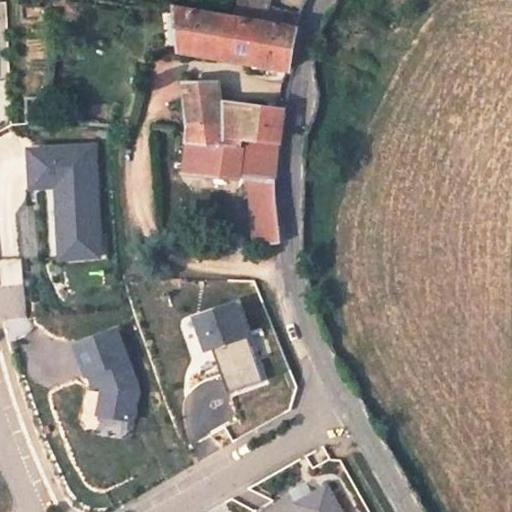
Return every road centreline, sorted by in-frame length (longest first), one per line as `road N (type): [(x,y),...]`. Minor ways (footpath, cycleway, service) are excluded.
road 1 (unclassified): [(324,0),(308,14),(289,107),(290,259),(330,373),(414,511)]
road 2 (unknown): [(0,306),(12,294),(18,232),(35,179),(81,149)]
